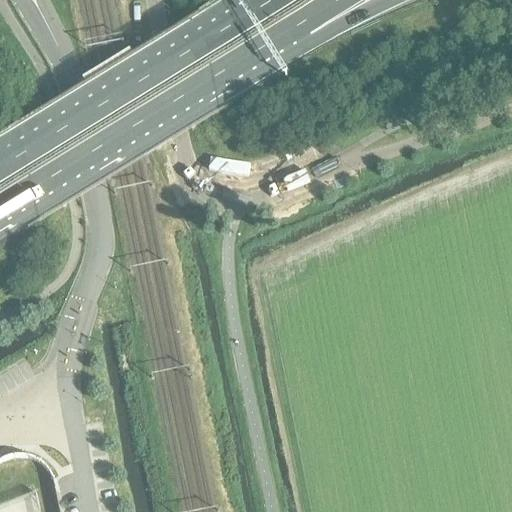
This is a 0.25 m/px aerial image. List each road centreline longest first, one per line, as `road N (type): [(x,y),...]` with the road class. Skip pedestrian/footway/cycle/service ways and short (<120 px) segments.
road 1 (motorway): [(0,209),(309,16)]
road 2 (motorway): [(270,0),(0,166)]
road 3 (unclassified): [(229,204),(511,108)]
road 4 (unclassified): [(229,204),(201,187),(190,169),(157,0)]
